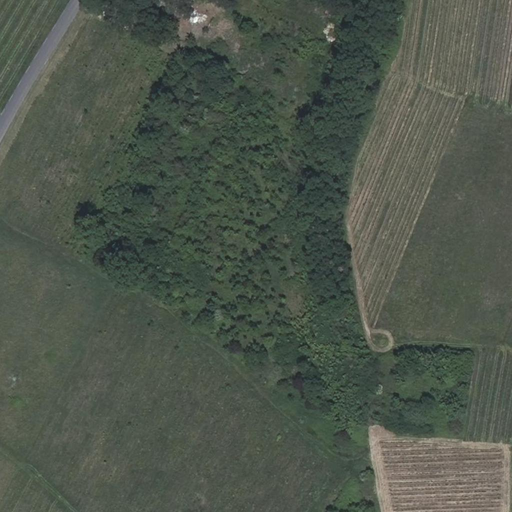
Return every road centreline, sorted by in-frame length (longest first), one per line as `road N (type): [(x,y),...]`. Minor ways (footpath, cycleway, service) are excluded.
road 1 (track): [(388,511),(356,349),(338,187),(405,0)]
road 2 (tertiary): [(0,148),(75,0)]
